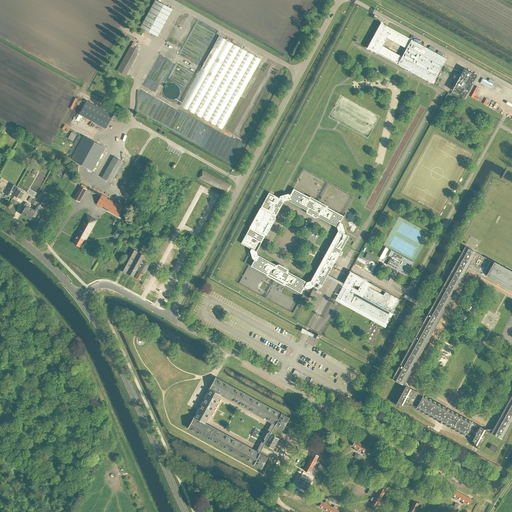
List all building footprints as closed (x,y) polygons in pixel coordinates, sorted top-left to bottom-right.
[(172,10),(156,1),(141,27),(157,36),(172,10)] [(431,83),(433,79),(435,80),(446,59),(381,23),(379,26),(367,48),(431,83)] [(222,130),(260,60),(218,36),(179,106),(222,130)] [(135,49),(130,47),(117,71),(125,76),(139,51),(138,51),(139,49),(136,47),(135,49)] [(476,75),(464,68),(452,90),(465,97),(476,75)] [(149,88),(156,91),(159,83),(158,83),(159,81),(158,80),(160,74),(159,74),(158,77),(156,76),(154,79),(153,79),(149,88)] [(491,88),(493,83),(482,78),(480,83),(491,88)] [(478,100),(479,98),(475,95),(479,87),(476,86),(471,96),(478,100)] [(86,101),(79,114),(106,129),(113,116),(86,101)] [(71,131),(68,138),(73,140),(77,134),(71,131)] [(71,159),(92,172),(105,148),(83,136),(71,159)] [(120,174),(124,168),(121,167),(123,162),(113,157),(101,178),(111,183),(118,172),(120,174)] [(231,186),(202,171),(198,178),(227,193),(231,186)] [(11,197),(17,187),(11,183),(5,194),(11,197)] [(73,199),(80,202),(86,190),(80,187),(73,199)] [(285,285),(301,293),(305,287),(306,288),(315,285),(316,284),(321,287),(336,259),(344,245),(349,235),(344,233),(345,232),(343,223),(340,222),(344,216),(327,207),(328,206),(319,201),(310,196),(310,197),(294,188),(290,194),(288,193),(284,194),(280,195),(279,198),(269,192),(261,208),(260,207),(249,227),(249,228),(241,244),(251,249),(250,251),(252,259),(254,260),(251,266),(267,275),(267,276),(275,281),(284,285),(285,285)] [(13,196),(20,199),(24,193),(17,189),(13,196)] [(96,205),(118,217),(123,207),(102,195),(96,205)] [(26,218),(31,209),(26,206),(24,205),(21,210),(23,211),(21,215),(26,218)] [(31,209),(26,218),(31,220),(33,217),(35,218),(37,213),(39,214),(42,208),(38,205),(34,211),(31,209)] [(96,221),(87,215),(75,235),(76,236),(73,244),(80,248),(84,241),(85,242),(96,221)] [(138,247),(134,245),(132,249),(131,249),(120,270),(133,277),(137,269),(139,270),(138,271),(144,274),(146,271),(149,265),(144,261),(140,268),(138,267),(144,256),(146,252),(141,249),(139,253),(135,251),(138,247)] [(383,259),(389,248),(385,246),(380,257),(383,259)] [(490,260),(476,253),(464,246),(392,379),(403,385),(468,268),(511,291),(511,394),(493,429),(486,430),(479,426),(479,427),(471,422),(472,421),(448,408),(423,395),(423,396),(415,391),(405,386),(398,399),(395,405),(412,405),(413,406),(416,408),(416,409),(440,422),(464,435),(465,433),(473,438),(472,440),(478,450),(486,434),(491,433),(502,439),(511,421),(511,271),(494,262),(487,274),(483,273),(490,260)] [(388,257),(384,265),(406,277),(413,264),(389,251),(386,256),(388,257)] [(371,262),(373,256),(367,253),(364,258),(370,261),(371,262)] [(140,281),(143,275),(138,272),(135,278),(140,281)] [(368,287),(370,283),(350,272),(348,275),(343,285),(347,288),(341,300),(343,301),(385,324),(392,312),(394,313),(395,310),(394,309),(400,299),(385,291),(383,295),(368,287)] [(308,377),(294,370),(292,374),(306,381),(306,380),(308,381),(310,379),(308,377)] [(289,418),(281,414),(282,413),(215,377),(209,389),(193,417),(194,417),(187,429),(253,465),(253,464),(261,469),(268,457),(260,453),(206,423),(221,396),(275,425),(283,429),(289,418)] [(279,438),(271,434),(270,433),(264,444),(273,449),(276,444),(279,438)] [(361,451),(364,446),(355,441),(352,446),(355,447),(354,449),(357,451),(358,449),(361,451)] [(369,456),(372,450),(364,446),(361,451),(363,452),(362,454),(366,456),(367,454),(369,456)] [(309,461),(314,464),(315,462),(317,463),(319,460),(317,459),(319,456),(313,453),(309,461)] [(314,464),(309,462),(304,470),(309,473),(310,470),(312,472),(314,468),(312,467),(314,464)] [(376,495),(381,498),(386,489),(380,487),(379,489),(377,488),(375,491),(377,493),(376,495)] [(460,500),(463,495),(455,490),(452,495),(454,497),(453,499),(457,501),(458,499),(460,500)] [(376,507),(381,498),(376,495),(374,498),(372,497),(370,500),(372,501),(371,504),(376,507)] [(463,495),(460,500),(463,502),(462,504),(465,506),(466,504),(469,505),(472,500),(463,495)] [(327,511),(330,506),(328,505),(329,503),(325,501),(324,503),(322,501),(319,507),(327,511)] [(408,510),(412,511),(414,511),(415,510),(417,511),(419,508),(417,507),(418,504),(413,501),(408,510)]
